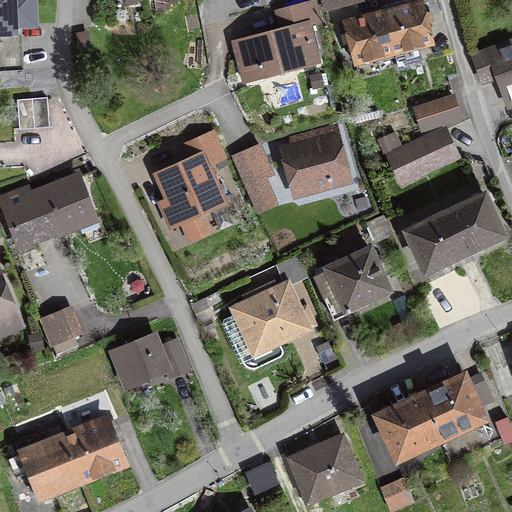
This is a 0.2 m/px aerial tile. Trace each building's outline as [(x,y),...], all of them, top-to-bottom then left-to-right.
[(0,0),(0,70),(17,69),(15,25),(35,24),(33,0),(0,0)] [(424,8),(422,3),(383,13),(393,52),(432,42),(427,21),(432,20),(429,7),(424,8)] [(255,57),(261,77),(316,62),(306,23),(315,20),(311,4),(278,13),(283,29),(236,42),(241,62),(255,57)] [(383,13),(345,23),(345,27),(340,28),(344,43),(349,41),(355,62),(393,52),(383,13)] [(496,76),(508,105),(511,102),(511,44),(511,45),(510,42),(473,56),(483,81),(496,76)] [(415,108),(422,129),(460,116),(453,96),(415,108)] [(17,99),(19,129),(49,127),(47,97),(17,99)] [(389,155),(396,170),(420,158),(426,170),(457,156),(444,130),(389,155)] [(157,175),(178,221),(224,201),(207,164),(224,157),(212,131),(185,144),(192,160),(157,175)] [(347,177),(337,137),(284,152),(295,191),(347,177)] [(3,198),(21,247),(32,243),(40,229),(57,222),(61,231),(82,223),(86,233),(98,228),(78,176),(28,196),(25,189),(3,198)] [(407,231),(425,270),(503,234),(484,195),(407,231)] [(313,275),(334,319),(368,303),(366,299),(388,288),(370,249),(313,275)] [(0,317),(14,312),(0,277),(0,317)] [(235,309),(256,353),(276,344),(275,342),(307,327),(287,284),(235,309)] [(81,333),(70,307),(40,320),(50,346),(81,333)] [(124,364),(131,380),(166,367),(170,377),(189,369),(177,339),(158,347),(154,336),(114,352),(120,366),(124,364)] [(421,395),(440,437),(483,417),(464,375),(421,395)] [(1,390),(9,408),(41,395),(33,377),(1,390)] [(397,457),(440,437),(421,395),(378,415),(397,457)] [(495,422),(504,444),(511,440),(511,429),(507,418),(495,422)] [(65,436),(81,478),(124,461),(107,419),(65,436)] [(81,478),(65,436),(44,444),(40,432),(18,440),(23,453),(11,457),(15,468),(27,464),(39,495),(81,478)] [(290,458),(306,497),(324,490),(326,493),(360,478),(342,436),(290,458)] [(381,489),(391,510),(413,500),(403,479),(381,489)]
